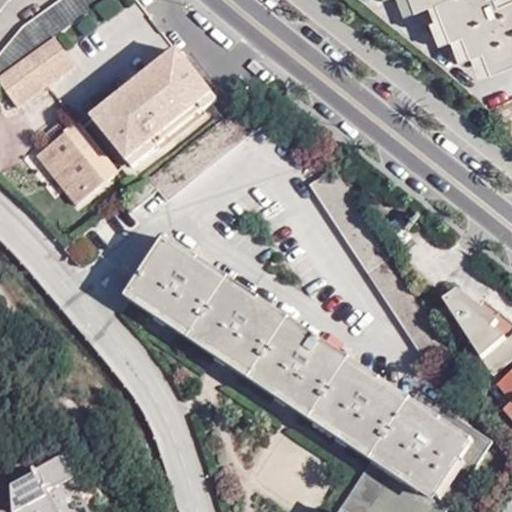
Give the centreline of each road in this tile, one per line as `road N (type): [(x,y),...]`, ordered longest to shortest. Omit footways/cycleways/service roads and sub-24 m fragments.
road 1 (residential): [(211,511),(173,406),(128,326),(0,203)]
road 2 (primary): [(511,228),(227,0)]
road 3 (unknown): [(347,351),(160,229)]
